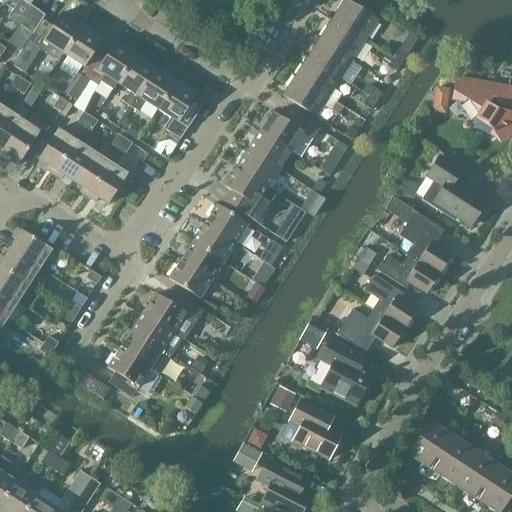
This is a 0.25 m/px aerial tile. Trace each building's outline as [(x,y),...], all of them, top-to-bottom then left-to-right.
[(8,17),(32,35),(43,19),(44,16),(28,5),(32,0),(3,0),(1,3),(12,11),(8,17)] [(345,0),(343,0),(332,18),(364,39),(376,20),(345,0)] [(62,53),(80,26),(60,13),(52,25),(43,19),(32,35),(29,40),(38,47),(37,49),(58,62),(63,54),(62,53)] [(364,39),(332,18),(319,38),(352,58),(364,39)] [(101,58),(93,53),(101,40),(80,26),(62,53),(63,54),(83,66),(78,73),(79,74),(87,79),(101,58)] [(352,58),(319,38),(307,57),(339,78),(352,58)] [(101,58),(87,79),(97,85),(98,82),(112,91),(117,84),(116,83),(134,56),(113,43),(103,59),(101,58)] [(398,50),(393,58),(401,63),(406,55),(398,50)] [(129,107),(154,69),(134,56),(116,83),(117,84),(128,91),(121,102),(129,107)] [(339,78),(307,57),(295,76),(335,103),(341,94),(332,89),(339,78)] [(395,72),(401,63),(393,58),(387,67),(395,72)] [(156,108),(173,82),(154,69),(129,107),(136,111),(143,100),(156,108)] [(16,90),(22,80),(16,75),(9,85),(16,90)] [(335,103),(295,76),(282,96),(315,116),(321,106),(330,111),(335,103)] [(506,88),(454,79),(451,100),(470,103),(477,114),(474,117),(476,118),(473,122),(496,136),(499,142),(507,136),(511,128),(511,113),(495,111),(489,107),(490,97),(492,97),(494,97),(496,99),(498,101),(498,104),(511,104),(511,80),(508,80),(506,88)] [(22,80),(16,90),(22,95),(29,85),(22,80)] [(195,96),(173,82),(156,108),(169,117),(162,128),(179,139),(186,129),(201,105),(193,100),(195,96)] [(373,88),(368,96),(376,101),(381,93),(373,88)] [(435,88),(434,97),(448,100),(450,90),(435,88)] [(371,110),(376,101),(368,96),(363,105),(371,110)] [(60,112),(67,102),(59,97),(53,107),(60,112)] [(0,149),(1,150),(20,121),(21,121),(27,111),(18,105),(12,116),(3,110),(0,113),(0,149)] [(259,132),(290,152),(299,158),(318,129),(285,108),(278,118),(271,113),(259,132)] [(83,113),(76,123),(83,127),(89,117),(83,113)] [(89,117),(83,127),(89,131),(96,121),(89,117)] [(38,133),(21,121),(20,121),(1,150),(11,157),(8,161),(15,166),(18,161),(19,162),(38,133)] [(144,130),(132,123),(125,134),(136,141),(144,130)] [(351,140),(356,131),(348,127),(343,136),(351,140)] [(51,174),(73,140),(56,129),(37,159),(46,165),(44,170),(51,174)] [(290,152),(259,132),(247,150),(278,171),(290,152)] [(117,135),(111,144),(118,149),(124,139),(117,135)] [(124,139),(118,149),(125,153),(131,144),(124,139)] [(71,181),(90,151),(73,140),(51,174),(59,179),(62,175),(71,181)] [(278,171),(247,150),(235,168),(267,188),(278,171)] [(86,196),(108,162),(90,151),(71,181),(81,187),(78,192),(86,196)] [(460,170),(438,156),(425,176),(432,180),(419,199),(441,213),(452,220),(454,219),(456,218),(469,226),(484,202),(452,182),(460,170)] [(126,174),(108,162),(86,196),(93,201),(96,198),(106,205),(126,174)] [(274,193),(267,188),(235,168),(223,187),(231,191),(224,202),(257,224),(270,204),(268,203),(274,193)] [(416,184),(400,179),(395,195),(412,199),(416,184)] [(215,205),(203,223),(234,244),(246,225),(215,205)] [(293,206),(274,236),(285,243),(305,213),(293,206)] [(413,246),(407,256),(438,276),(450,257),(430,244),(440,228),(414,211),(399,236),(413,246)] [(234,244),(203,223),(191,242),(222,262),(234,244)] [(14,240),(8,248),(38,268),(49,251),(16,229),(10,237),(14,240)] [(269,240),(258,257),(270,265),(281,248),(269,240)] [(222,262),(191,242),(179,260),(210,281),(222,262)] [(364,247),(356,261),(367,268),(375,254),(364,247)] [(38,268),(8,248),(2,257),(0,255),(0,267),(27,285),(38,268)] [(426,294),(438,276),(407,256),(401,265),(386,255),(376,270),(402,287),(406,281),(426,294)] [(210,281),(179,260),(167,278),(198,299),(210,281)] [(362,276),(367,268),(356,261),(351,269),(362,276)] [(264,264),(253,281),(263,287),(274,270),(269,267),(264,264)] [(27,285),(0,267),(0,292),(15,302),(27,285)] [(95,284),(99,277),(90,271),(85,278),(95,284)] [(378,300),(372,310),(403,329),(414,311),(395,299),(399,292),(373,275),(364,290),(378,300)] [(255,285),(247,297),(254,302),(262,289),(255,285)] [(154,294),(142,313),(173,333),(183,340),(202,311),(167,289),(161,299),(154,294)] [(15,302),(0,292),(0,316),(4,319),(15,302)] [(75,316),(79,309),(69,302),(65,309),(75,316)] [(70,322),(75,316),(65,309),(60,316),(70,322)] [(391,348),(403,329),(372,310),(366,319),(351,310),(335,334),(361,351),(371,335),(391,348)] [(173,333),(142,313),(130,331),(161,351),(162,349),(173,333)] [(171,355),(162,349),(161,351),(130,331),(119,349),(158,375),(171,355)] [(53,350),(57,343),(47,336),(43,343),(53,350)] [(353,351),(328,339),(317,361),(328,367),(318,388),(355,406),(370,375),(347,363),(353,351)] [(49,357),(53,350),(43,343),(39,350),(49,357)] [(157,377),(158,375),(119,349),(107,368),(114,372),(107,383),(131,398),(138,388),(149,395),(160,379),(157,377)] [(290,393),(277,386),(268,404),(281,410),(290,393)] [(467,396),(458,390),(453,398),(462,404),(467,396)] [(327,460),(339,435),(326,429),(332,418),(299,401),(288,421),(299,427),(292,442),(327,460)] [(506,419),(497,413),(491,423),(500,429),(506,419)] [(428,421),(406,454),(426,467),(422,473),(429,478),(432,472),(452,485),(474,451),(428,421)] [(0,436),(9,442),(17,431),(6,424),(0,432),(0,436)] [(262,432),(254,428),(246,442),(255,447),(262,432)] [(28,438),(17,431),(9,442),(20,449),(28,438)] [(40,462),(51,470),(59,458),(58,458),(63,450),(54,444),(49,452),(48,451),(40,462)] [(511,511),(511,476),(474,451),(452,485),(471,498),(468,503),(474,508),(478,502),(493,511),(499,511),(502,509),(506,511),(511,511)] [(0,502),(13,481),(3,474),(10,463),(0,457),(0,456),(0,502)] [(70,465),(59,458),(51,470),(62,477),(70,465)] [(304,511),(305,511),(303,506),(308,498),(285,486),(292,473),(267,461),(257,480),(270,487),(261,504),(276,511),(304,511)] [(59,511),(66,511),(76,498),(75,498),(89,477),(78,470),(65,491),(66,491),(56,508),(36,495),(25,511),(54,511),(56,510),(59,511)] [(0,511),(25,511),(36,495),(41,488),(18,473),(13,481),(0,502),(0,511)] [(99,484),(89,477),(75,498),(76,498),(86,504),(99,484)] [(112,508),(119,497),(108,490),(101,501),(112,508)] [(125,511),(131,504),(119,497),(112,508),(117,511),(125,511)]
